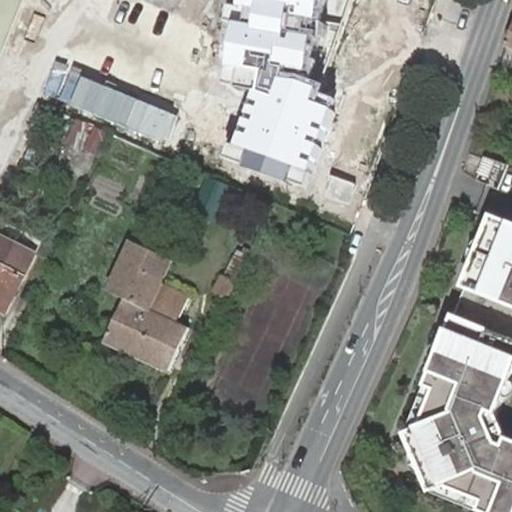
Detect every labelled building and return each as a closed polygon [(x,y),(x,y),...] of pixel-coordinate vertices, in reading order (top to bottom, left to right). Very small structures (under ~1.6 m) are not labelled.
[(323,0),(244,0),(227,86),(261,94),(236,163),(310,190),(335,114),(320,107),(323,99),(325,93),(306,86),(308,76),(323,0)] [(77,147),(88,124),(78,119),(67,143),(77,147)] [(97,157),(109,133),(97,128),(86,152),(97,157)] [(495,161),(486,158),(480,174),(490,177),(495,161)] [(230,195),(207,186),(195,214),(218,224),(230,195)] [(272,207),(260,201),(254,212),(267,218),(272,207)] [(511,228),(493,221),(465,292),(511,310),(511,228)] [(31,258),(0,242),(0,313),(4,315),(31,258)] [(151,309),(165,281),(173,262),(134,243),(110,292),(126,300),(106,342),(168,372),(190,328),(178,322),(151,309)] [(191,294),(165,281),(151,309),(178,322),(191,294)] [(237,284),(232,281),(223,299),(228,301),(237,284)] [(511,378),(511,344),(453,322),(411,431),(442,500),(474,511),(511,511),(511,444),(509,443),(497,417),(511,378)]
